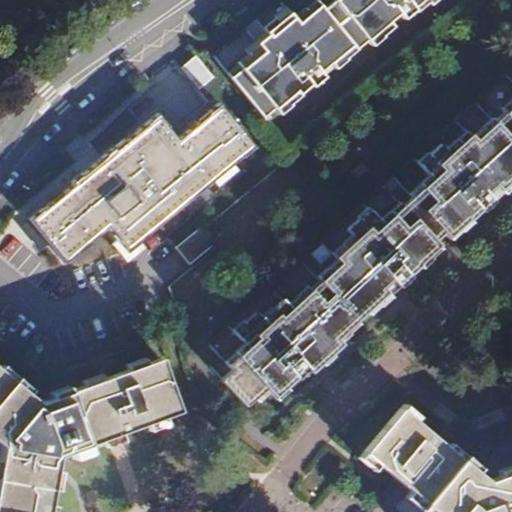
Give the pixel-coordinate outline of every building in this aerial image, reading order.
[(331,0),(325,5),(321,0),(300,17),(290,5),(267,26),(270,31),(276,37),(266,45),(261,39),(249,49),(255,55),(233,73),(266,112),(299,85),(292,77),(301,70),(303,68),(312,78),(313,80),(314,82),(327,72),(322,66),(354,41),(358,46),(401,9),(406,15),(418,5),(414,0),(331,0)] [(276,37),(270,31),(261,39),(266,45),(276,37)] [(292,77),(299,85),(302,88),(308,82),(312,78),(303,68),(301,70),(292,77)] [(511,93),(501,104),(505,109),(511,102),(511,93)] [(142,238),(140,236),(128,221),(157,197),(169,212),(243,152),(244,153),(258,142),(221,97),(208,107),(209,109),(180,134),(170,122),(171,121),(160,108),(148,118),(147,121),(118,146),(115,141),(103,151),(104,153),(85,169),(84,168),(72,177),(74,180),(45,205),(43,204),(31,215),(67,259),(80,248),(80,246),(108,222),(118,234),(117,236),(128,249),(142,238)] [(511,102),(505,109),(495,118),(476,135),(471,131),(452,148),(446,143),(443,139),(420,161),(427,170),(432,175),(413,192),(443,227),(448,232),(468,214),(469,215),(481,205),(483,207),(494,196),(493,193),(485,185),(495,177),(502,185),(511,175),(511,102)] [(490,113),(471,131),(476,135),(495,118),(490,113)] [(452,138),(446,143),(452,148),(471,131),(465,125),(452,138)] [(359,174),(370,164),(364,157),(353,168),(359,174)] [(408,187),(413,192),(432,175),(427,170),(408,187)] [(493,193),(502,185),(495,177),(485,185),(493,193)] [(433,235),(443,227),(413,192),(403,202),(433,235)] [(128,221),(140,236),(169,212),(157,197),(128,221)] [(398,197),(379,215),(384,220),(403,202),(398,197)] [(438,241),(433,235),(403,202),(384,220),(379,215),(371,206),(348,227),(351,230),(355,235),(336,253),(341,258),(321,276),(311,285),(291,304),(287,299),(266,317),(261,311),(258,307),(235,328),(242,336),(247,342),(228,360),(231,365),(222,375),(246,402),(267,384),(275,392),(295,373),(297,375),(309,363),(307,361),(300,353),(308,345),(315,354),(386,288),(380,281),(390,273),(395,279),(399,283),(411,272),(409,270),(420,260),(419,258),(438,241)] [(214,248),(200,230),(177,249),(191,267),(214,248)] [(355,235),(351,230),(331,248),(336,253),(355,235)] [(341,258),(336,253),(316,271),(321,276),(341,258)] [(380,281),(386,288),(395,279),(390,273),(380,281)] [(291,304),(311,285),(306,280),(287,299),(291,304)] [(266,317),(287,299),(281,292),(261,311),(266,317)] [(247,342),(242,336),(223,355),(228,360),(247,342)] [(300,353),(307,361),(315,354),(308,345),(300,353)] [(43,511),(54,453),(180,408),(161,354),(36,398),(0,367),(0,511),(43,511)] [(511,511),(511,469),(487,479),(398,407),(363,450),(433,511),(511,511)]
